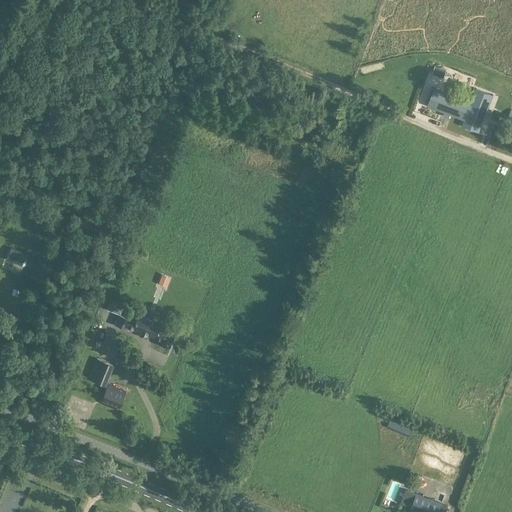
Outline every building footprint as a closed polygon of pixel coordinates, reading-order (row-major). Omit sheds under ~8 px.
[(438,75),(441,67),(435,65),(432,73),(438,75)] [(427,105),(464,119),(470,102),(434,88),(427,105)] [(470,102),(464,119),(461,125),(478,132),(492,95),(475,88),(470,102)] [(28,255),(11,247),(6,258),(24,266),(28,255)] [(135,321),(119,314),(115,324),(126,329),(127,326),(132,328),(132,329),(140,332),(139,333),(146,335),(147,335),(155,338),(155,337),(159,339),(158,343),(169,348),(174,337),(158,330),(161,323),(153,320),(153,319),(146,317),(138,313),(135,321)] [(97,357),(88,378),(105,385),(114,364),(97,357)] [(107,385),(101,399),(119,406),(124,392),(107,385)] [(390,418),(387,426),(405,434),(409,425),(390,418)] [(411,506),(410,508),(419,511),(438,511),(442,503),(417,493),(407,489),(402,502),(411,506)]
